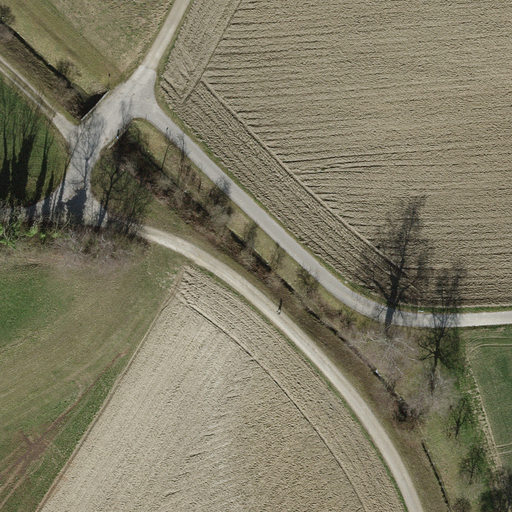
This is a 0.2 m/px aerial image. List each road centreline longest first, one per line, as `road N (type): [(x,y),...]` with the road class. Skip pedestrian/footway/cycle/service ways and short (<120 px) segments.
road 1 (residential): [(0,217),(69,202),(89,146),(138,91),(361,301),(423,317),(511,315)]
road 2 (track): [(419,511),(378,428),(287,320),(193,249),(69,202)]
road 3 (track): [(89,146),(0,61)]
